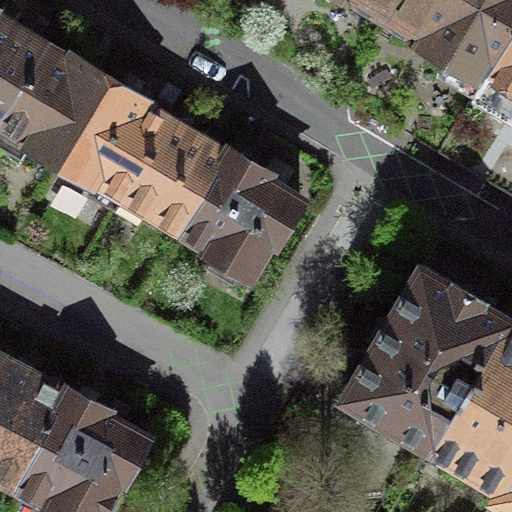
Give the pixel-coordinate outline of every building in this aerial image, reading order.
[(367,0),(387,12),(394,0),(367,0)] [(511,0),(394,0),(387,12),(415,29),(414,31),(448,51),(437,68),(475,91),(511,27),(511,0)] [(0,119),(2,120),(47,44),(19,27),(0,16),(0,119)] [(511,111),(511,27),(475,91),(511,113),(511,111)] [(70,58),(47,44),(2,120),(0,123),(0,143),(20,155),(31,138),(32,138),(30,141),(61,159),(110,76),(91,65),(72,53),(70,58)] [(129,87),(110,76),(61,159),(91,177),(93,175),(98,178),(90,192),(114,206),(122,192),(167,116),(145,103),(148,99),(129,87)] [(196,134),(167,116),(122,192),(182,228),(230,148),(228,147),(225,151),(196,134)] [(230,148),(182,228),(208,244),(206,246),(249,272),(270,236),(274,238),(300,196),(266,175),(268,171),(249,159),(230,148)] [(431,440),(506,312),(464,287),(421,262),(346,389),(431,440)] [(509,314),(506,312),(431,440),(501,480),(496,489),(498,491),(511,467),(511,323),(506,320),(509,314)] [(34,372),(5,356),(0,365),(0,474),(16,483),(69,385),(67,383),(64,388),(34,372)] [(90,396),(69,385),(16,483),(48,500),(47,503),(63,511),(98,511),(119,473),(123,476),(147,432),(106,410),(108,406),(90,396)] [(511,467),(498,491),(511,498),(511,467)]
